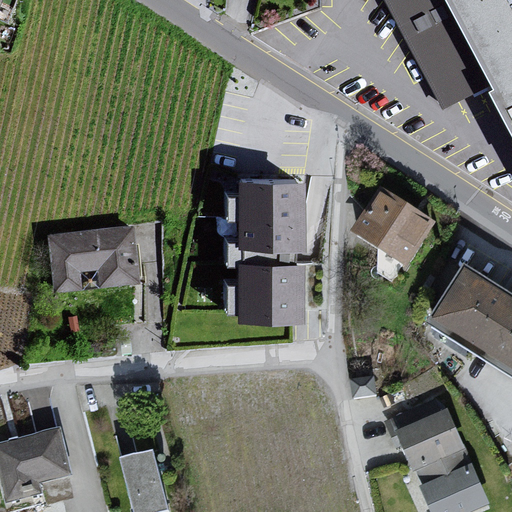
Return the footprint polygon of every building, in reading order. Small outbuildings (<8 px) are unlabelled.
[(444,0),(382,0),(441,113),(490,87),(444,0)] [(511,128),(511,0),(444,0),(490,87),(511,128)] [(303,182),(238,180),(238,196),(228,196),(227,220),(237,220),(237,241),(227,242),(227,266),(237,266),(237,284),(226,284),(226,313),(237,313),(237,321),(304,322),(304,262),(295,263),(295,255),(295,249),(304,249),(304,194),(303,182)] [(384,191),(355,235),(382,254),(404,268),(408,271),(438,226),(384,191)] [(48,233),(55,292),(139,282),(133,223),(48,233)] [(393,285),(404,268),(382,254),(372,271),(393,285)] [(511,300),(471,275),(434,331),(511,378),(511,300)] [(376,380),(353,383),(355,401),(378,398),(376,380)] [(437,399),(386,422),(394,438),(398,437),(444,415),(437,399)] [(444,415),(398,437),(432,511),(479,511),(492,506),(449,413),(444,415)] [(0,449),(0,485),(5,507),(41,498),(39,489),(69,482),(57,435),(0,449)] [(170,511),(157,457),(124,465),(135,511),(170,511)]
